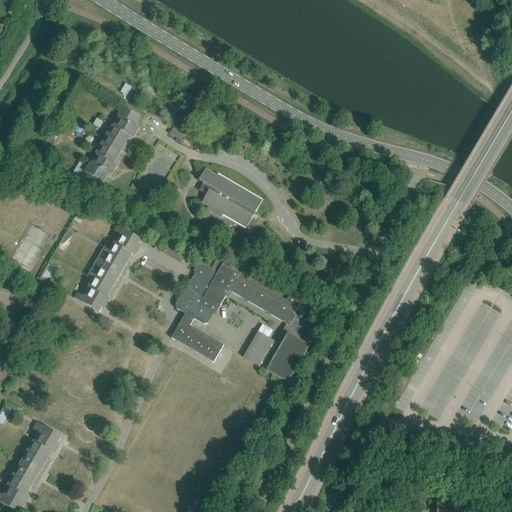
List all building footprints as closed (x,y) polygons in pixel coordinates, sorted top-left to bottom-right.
[(139,129),(136,127),(141,118),(124,108),(119,117),(120,117),(115,127),(113,126),(96,154),(98,155),(92,165),(90,163),(85,172),(104,183),(109,174),(111,176),(117,166),(114,164),(118,157),(121,159),(129,145),(126,143),(130,136),(133,138),(139,129)] [(189,135),(174,126),(170,134),(184,143),(189,135)] [(193,148),(203,152),(206,144),(196,140),(190,136),(186,144),(193,149),(193,148)] [(252,211),(255,213),(263,201),(242,189),(241,190),(238,189),(239,187),(218,175),(218,177),(206,170),(199,181),(205,184),(201,191),(207,194),(202,203),(209,207),(207,210),(221,218),(223,215),(246,229),(254,216),(250,215),(252,211)] [(83,205),(74,220),(80,223),(89,209),(83,205)] [(105,247),(96,263),(87,278),(92,281),(88,287),(90,288),(85,297),(77,293),(74,298),(99,312),(102,308),(104,309),(110,299),(107,297),(111,290),(114,292),(131,262),(128,261),(132,254),(135,256),(141,246),(138,244),(141,240),(117,225),(113,231),(121,235),(116,244),(114,243),(110,250),(105,247)] [(167,247),(163,252),(182,263),(185,258),(167,247)] [(194,319),(204,325),(208,324),(214,314),(215,314),(229,291),(287,324),(276,342),(258,332),(243,358),(288,383),(318,332),(305,324),(316,305),(292,291),(286,300),(223,263),(216,275),(213,273),(214,271),(202,264),(199,265),(195,271),(196,274),(187,289),(184,290),(175,305),(176,309),(185,314),(171,338),(214,363),(224,346),(190,326),(194,319)] [(40,277),(46,281),(52,272),(45,268),(40,277)] [(5,406),(0,416),(6,419),(12,410),(5,406)] [(62,436),(37,422),(33,429),(40,434),(35,442),(34,441),(8,486),(9,487),(4,495),(0,492),(0,502),(16,511),(17,511),(21,506),(23,507),(29,497),(26,496),(30,489),(33,491),(51,461),(47,459),(51,452),(54,454),(60,444),(58,443),(62,436)] [(457,511),(458,500),(448,500),(438,500),(438,499),(437,511),(457,511)]
